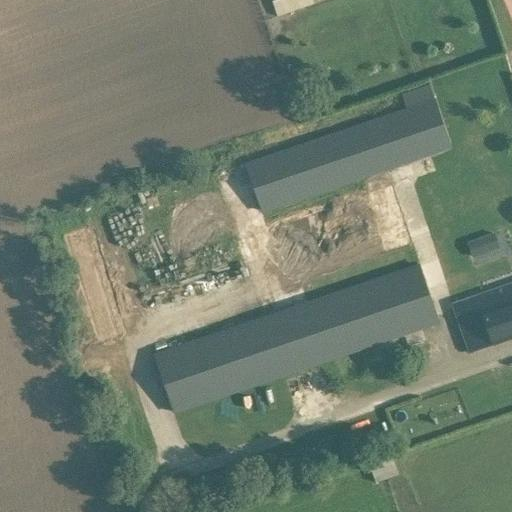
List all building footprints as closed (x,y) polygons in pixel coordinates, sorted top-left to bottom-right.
[(430,85),(401,94),(405,108),(244,163),(262,213),(452,149),(430,85)] [(286,282),(413,245),(396,187),(269,224),(286,282)] [(472,256),(486,251),(481,238),(467,243),(472,256)] [(439,322),(420,264),(154,355),(174,412),(439,322)] [(511,282),(450,305),(468,353),(511,337),(511,282)]
